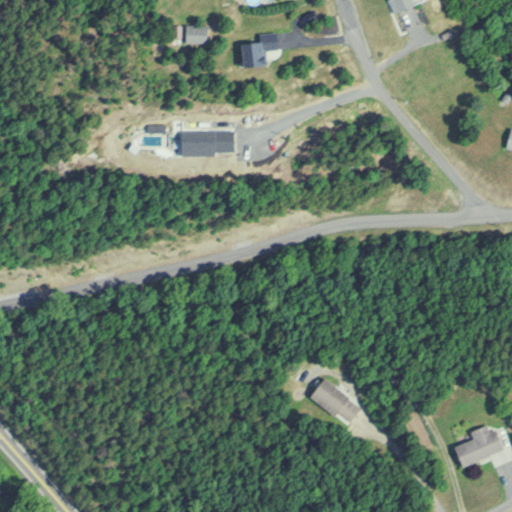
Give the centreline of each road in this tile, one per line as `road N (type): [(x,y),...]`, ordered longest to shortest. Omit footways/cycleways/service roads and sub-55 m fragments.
road 1 (residential): [(511,207),(346,224),(0,307)]
road 2 (residential): [(339,0),(364,71),(488,210)]
